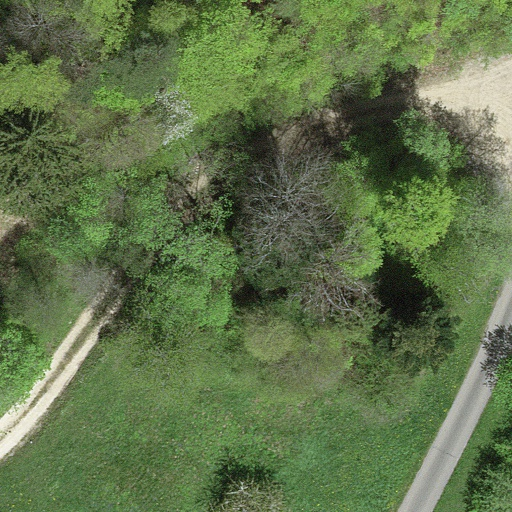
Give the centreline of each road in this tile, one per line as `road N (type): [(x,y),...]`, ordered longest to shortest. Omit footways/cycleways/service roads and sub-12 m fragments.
road 1 (track): [(511,117),(312,117),(206,140),(114,231),(0,371)]
road 2 (unclassified): [(411,511),(511,303)]
